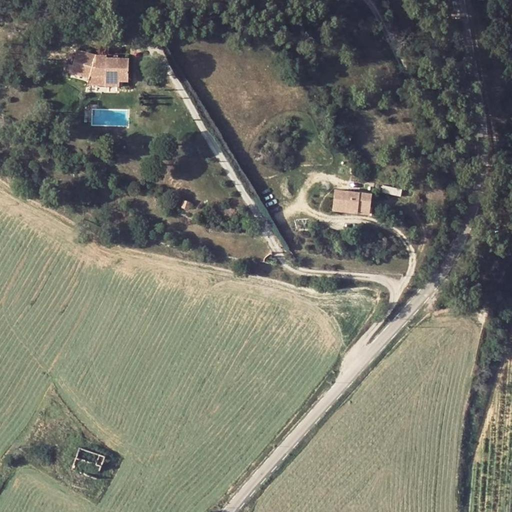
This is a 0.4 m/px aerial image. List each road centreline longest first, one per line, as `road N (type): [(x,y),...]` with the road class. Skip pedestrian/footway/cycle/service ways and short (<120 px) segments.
road 1 (tertiary): [(456,0),(478,134),(477,172),(458,238),(229,511)]
road 2 (track): [(0,184),(100,244),(302,297),(352,368)]
